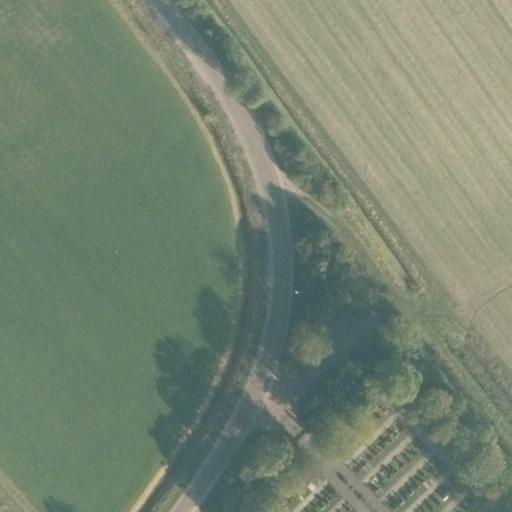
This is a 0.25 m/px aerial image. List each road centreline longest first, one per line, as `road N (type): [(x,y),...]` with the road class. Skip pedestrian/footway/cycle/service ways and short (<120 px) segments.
road 1 (tertiary): [(182,511),(257,397),(280,315),(282,254),(273,193),(248,124),(158,0)]
road 2 (track): [(273,193),(304,200),(331,222),(511,438)]
